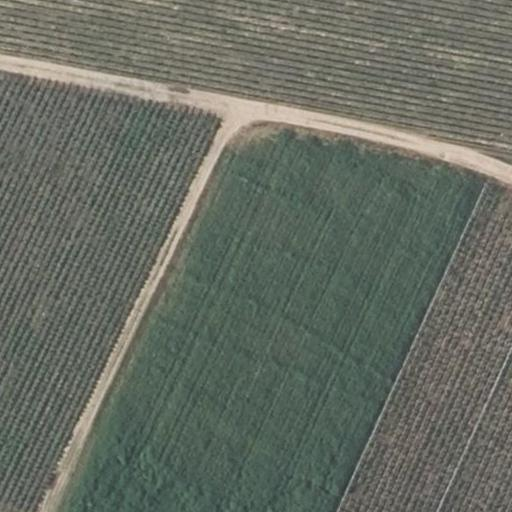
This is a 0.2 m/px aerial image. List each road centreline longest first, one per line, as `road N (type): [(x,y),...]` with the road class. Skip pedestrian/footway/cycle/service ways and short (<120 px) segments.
road 1 (track): [(50,511),(236,104)]
road 2 (track): [(236,104),(511,178)]
road 3 (track): [(0,71),(236,104)]
